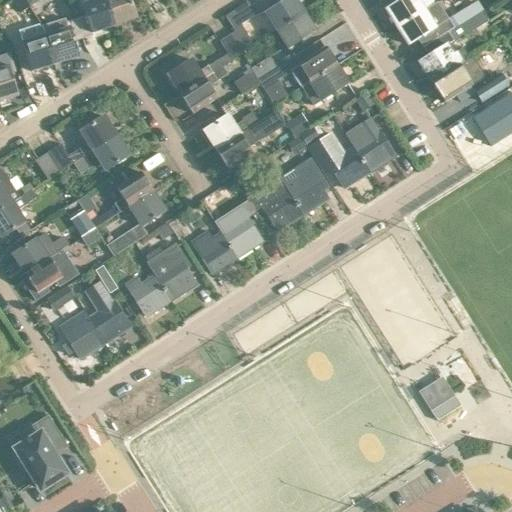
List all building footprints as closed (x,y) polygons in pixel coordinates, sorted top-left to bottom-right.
[(29,6),(25,0),(12,0),(21,12),(29,6)] [(92,32),(114,25),(106,0),(90,0),(82,3),(92,32)] [(130,0),(106,0),(114,25),(136,18),(130,0)] [(265,12),(276,30),(302,13),(294,0),(271,0),(275,6),(265,12)] [(400,0),(385,10),(396,27),(435,2),(433,0),(400,0)] [(248,1),(245,3),(225,16),(234,30),(228,34),(240,53),(242,52),(253,44),(242,24),(256,14),(248,1)] [(435,2),(396,27),(407,45),(417,39),(423,46),(423,48),(444,34),(448,32),(454,28),(454,27),(448,19),(448,18),(437,1),(435,3),(435,2)] [(478,3),(467,11),(470,17),(482,9),(478,3)] [(428,55),(419,61),(431,81),(462,62),(465,60),(466,60),(460,50),(456,52),(452,54),(447,46),(454,42),(489,20),(482,9),(470,17),(454,27),(454,28),(448,32),(444,34),(423,48),(428,55)] [(314,31),(302,13),(276,30),(287,48),(314,31)] [(63,17),(41,24),(44,34),(53,64),(76,56),(67,27),(63,17)] [(44,34),(21,42),(30,71),(53,64),(44,34)] [(168,74),(180,93),(203,79),(223,66),(243,53),(242,52),(240,53),(228,34),(219,40),(227,53),(219,59),(218,58),(198,71),(191,59),(168,74)] [(299,65),(309,82),(336,66),(325,49),(299,65)] [(250,68),(251,71),(257,79),(286,61),(279,50),(250,68)] [(462,62),(431,81),(444,102),(455,95),(470,87),(471,86),(471,85),(478,81),(483,76),(481,70),(476,63),(472,58),(466,60),(465,60),(462,62)] [(286,61),(257,79),(259,83),(263,90),(292,71),(286,61)] [(9,65),(0,68),(0,100),(19,95),(9,65)] [(215,99),(208,87),(217,81),(217,80),(228,73),(223,66),(203,79),(180,93),(192,113),(215,99)] [(347,83),(336,66),(309,82),(302,87),(313,105),(320,101),(347,83)] [(241,94),(259,83),(257,79),(251,71),(233,82),(241,94)] [(508,85),(502,75),(475,92),(481,102),(508,85)] [(470,87),(455,95),(460,103),(475,94),(470,87)] [(363,111),(375,104),(372,99),(369,94),(368,93),(356,100),(363,111)] [(490,146),(511,132),(511,93),(473,118),(490,146)] [(204,131),(216,150),(239,135),(259,122),(252,111),(232,124),(227,116),(204,131)] [(287,124),(293,135),(295,137),(299,135),(310,128),(302,115),(287,124)] [(80,131),(87,142),(68,154),(61,143),(45,153),(58,173),(73,163),(84,155),(84,156),(92,151),(92,150),(115,135),(104,116),(80,131)] [(374,124),(370,118),(356,126),(358,129),(365,140),(353,147),(368,172),(394,156),(374,124)] [(300,136),(306,145),(319,136),(314,128),(300,136)] [(128,155),(115,135),(92,150),(92,151),(105,170),(128,155)] [(228,170),(252,155),(239,135),(216,150),(228,170)] [(324,172),(331,167),(344,187),(368,172),(353,147),(343,153),(331,135),(309,149),(324,172)] [(307,146),(306,145),(300,136),(291,142),(298,152),(307,146)] [(35,160),(47,179),(58,173),(45,153),(35,160)] [(73,163),(81,174),(91,167),(84,156),(84,155),(73,163)] [(280,177),(279,177),(287,189),(303,214),(327,198),(321,188),(326,185),(309,158),(280,177)] [(0,210),(12,203),(20,197),(2,170),(0,171),(0,210)] [(120,212),(129,207),(128,206),(152,191),(139,171),(116,186),(123,197),(114,203),(115,204),(96,216),(90,220),(95,228),(120,212)] [(243,175),(235,180),(239,186),(246,182),(243,175)] [(279,177),(246,198),(247,200),(255,212),(263,207),(278,230),(303,214),(287,189),(279,177)] [(239,186),(235,180),(224,187),(228,195),(239,188),(239,186)] [(29,183),(21,188),(25,194),(25,195),(32,190),(33,189),(29,183)] [(12,203),(0,210),(0,235),(1,237),(15,228),(25,222),(17,210),(36,197),(32,190),(25,195),(25,194),(20,197),(12,203)] [(147,234),(141,225),(164,211),(152,191),(128,206),(129,207),(139,223),(106,245),(113,256),(147,234)] [(87,195),(78,201),(86,213),(92,209),(95,207),(87,195)] [(247,200),(214,221),(221,232),(236,257),(261,241),(246,218),(255,213),(255,212),(247,200)] [(92,209),(86,213),(90,220),(96,216),(92,209)] [(83,212),(70,220),(80,236),(94,228),(83,212)] [(165,223),(155,230),(161,240),(172,234),(165,223)] [(21,237),(30,231),(27,225),(17,231),(21,237)] [(94,229),(80,238),(86,247),(100,238),(94,229)] [(202,236),(192,242),(212,273),(236,257),(221,232),(212,238),(208,232),(202,236)] [(63,238),(53,245),(58,252),(62,250),(68,246),(63,238)] [(12,254),(25,274),(48,259),(43,252),(35,239),(12,254)] [(171,299),(195,284),(185,268),(190,265),(175,242),(145,262),(154,276),(155,275),(171,299)] [(62,250),(58,252),(48,259),(25,274),(29,281),(24,284),(35,301),(49,292),(46,287),(54,282),(57,288),(77,275),(62,250)] [(101,264),(94,269),(101,280),(108,276),(101,264)] [(146,316),(171,299),(155,275),(154,276),(140,285),(136,278),(126,285),(146,316)] [(100,280),(84,291),(96,311),(88,316),(105,342),(128,327),(109,296),(110,296),(100,280)] [(54,310),(74,297),(67,286),(47,300),(54,310)] [(84,310),(59,326),(61,327),(69,340),(62,344),(68,353),(75,349),(80,358),(105,342),(88,316),(84,310)] [(511,389),(502,374),(482,387),(508,428),(511,424),(511,389)] [(463,380),(440,395),(446,405),(470,390),(463,380)] [(16,450),(11,453),(21,470),(26,466),(40,489),(66,473),(54,454),(67,445),(48,415),(33,424),(39,433),(29,439),(29,438),(25,440),(26,442),(15,448),(16,450)]
